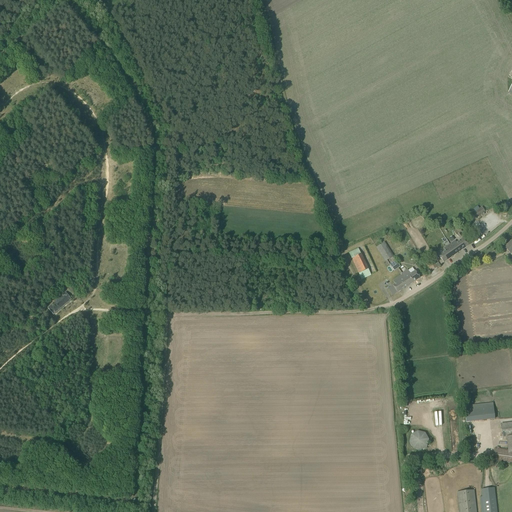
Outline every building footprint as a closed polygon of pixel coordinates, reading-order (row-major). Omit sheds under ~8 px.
[(482,207),(472,214),(475,218),(485,211),(482,207)] [(468,245),(465,241),(464,238),(456,244),(454,242),(449,245),(450,247),(439,255),(444,262),(468,245)] [(376,248),(385,261),(393,256),(384,242),(376,248)] [(350,252),(361,280),(372,276),(360,247),(350,252)] [(432,258),(425,262),(430,271),(437,267),(432,258)] [(395,260),(389,264),(394,271),(400,266),(395,260)] [(420,278),(417,273),(415,271),(410,274),(407,269),(400,274),(403,278),(388,288),(393,295),(420,278)] [(71,300),(65,293),(48,308),(53,315),(71,300)] [(511,319),(481,322),(481,328),(485,328),(485,329),(490,329),(490,326),(500,325),(501,331),(508,330),(507,323),(511,323),(511,319)] [(468,421),(496,419),(495,403),(466,405),(468,421)] [(511,422),(501,424),(502,437),(506,437),(507,450),(498,449),(498,447),(494,447),(492,461),(511,464),(511,422)] [(426,451),(431,435),(414,430),(409,445),(426,451)] [(497,511),(494,488),(481,489),(482,497),(480,497),(481,511),(497,511)] [(456,492),(458,511),(476,511),(474,490),(456,492)]
